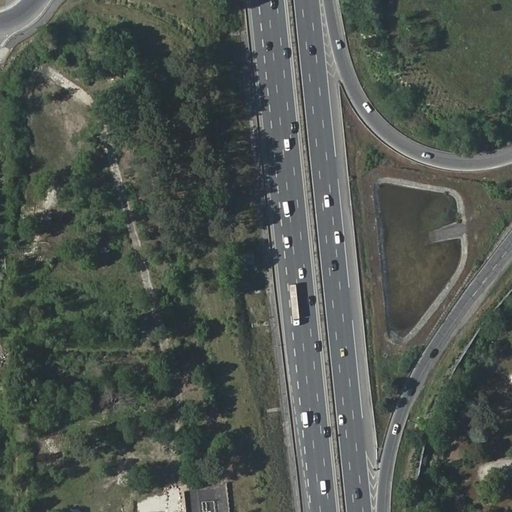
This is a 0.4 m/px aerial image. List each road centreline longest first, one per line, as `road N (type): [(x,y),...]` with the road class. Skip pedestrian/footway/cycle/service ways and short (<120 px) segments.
road 1 (motorway): [(272,0),(325,511)]
road 2 (motorway): [(358,511),(314,0)]
road 3 (motorway): [(381,511),(401,407),(445,329),(511,242)]
road 4 (motorway): [(511,157),(444,163),(384,134),(343,68),(331,0)]
